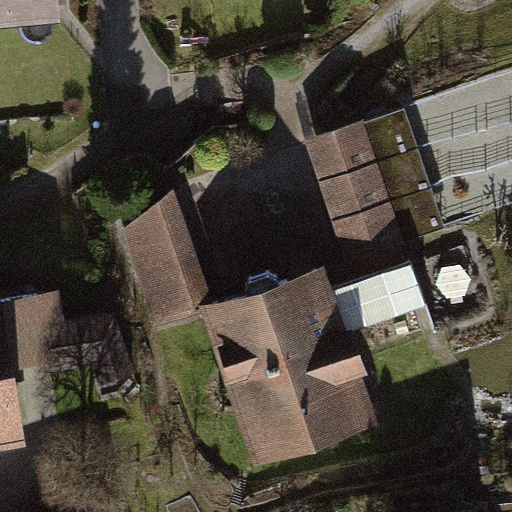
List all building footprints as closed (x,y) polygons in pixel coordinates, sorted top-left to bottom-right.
[(0,0),(0,12),(54,8),(53,0),(0,0)] [(479,110),(511,102),(511,74),(473,83),(479,110)] [(365,120),(405,240),(445,226),(404,107),(365,120)] [(405,240),(365,120),(325,133),(366,253),(405,240)] [(158,325),(212,305),(214,304),(175,188),(126,229),(158,325)] [(212,305),(262,452),(369,416),(353,369),(364,366),(355,338),(429,313),(412,259),(325,287),(319,269),(281,281),(278,273),(270,269),(251,276),(246,284),(249,292),(214,304),(212,305)] [(40,292),(0,299),(0,431),(16,429),(7,358),(49,352),(40,292)] [(135,369),(117,316),(64,323),(70,362),(97,358),(104,379),(135,369)]
